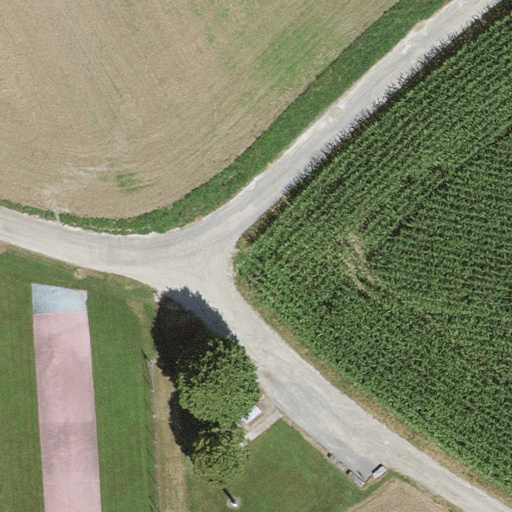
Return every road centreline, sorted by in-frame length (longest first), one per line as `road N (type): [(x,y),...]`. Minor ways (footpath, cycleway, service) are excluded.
road 1 (track): [(478,0),(245,213),(186,247),(129,253),(0,218)]
road 2 (track): [(186,247),(212,298),(348,414),(501,511)]
